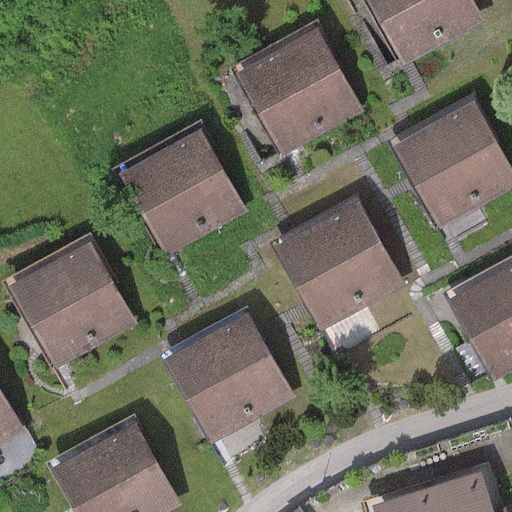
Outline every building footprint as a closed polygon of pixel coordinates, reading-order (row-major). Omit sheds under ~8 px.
[(471,0),(365,0),(403,66),(483,20),(471,0)] [(318,29),(234,73),(279,157),(291,151),(363,113),(318,29)] [(511,169),(474,102),(392,148),(438,230),(511,189),(511,169)] [(200,128),(118,174),(166,258),(247,212),(200,128)] [(356,201),(272,249),(321,332),(404,284),(356,201)] [(91,242),(9,287),(54,369),(137,323),(91,242)] [(511,255),(442,293),(491,382),(496,379),(511,370),(511,255)] [(246,313),(162,362),(211,445),(294,396),(246,313)] [(0,390),(0,445),(24,433),(0,390)] [(134,424),(51,471),(74,511),(166,511),(179,505),(134,424)] [(493,511),(480,472),(427,489),(434,511),(508,511),(506,507),(493,511)] [(434,511),(427,489),(372,507),(373,511),(434,511)]
